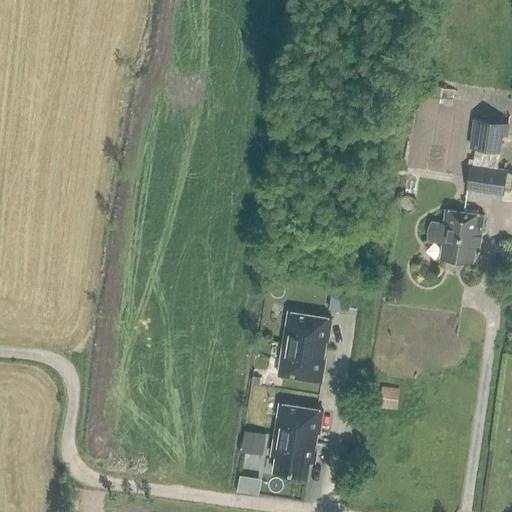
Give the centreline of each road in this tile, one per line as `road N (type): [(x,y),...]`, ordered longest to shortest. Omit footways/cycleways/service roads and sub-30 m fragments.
road 1 (unclassified): [(278,511),(88,484),(74,476),(74,391),(56,362),(0,357)]
road 2 (residential): [(321,511),(348,313)]
